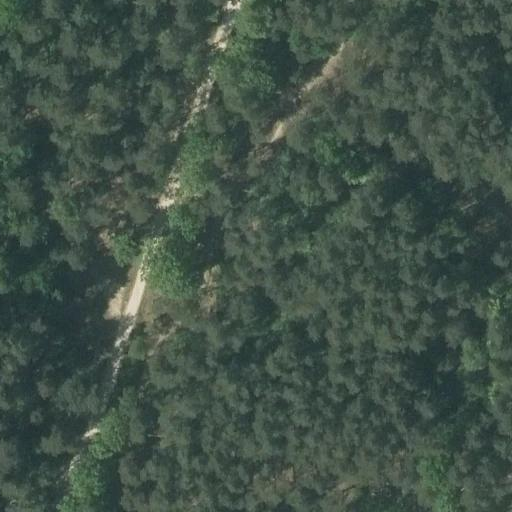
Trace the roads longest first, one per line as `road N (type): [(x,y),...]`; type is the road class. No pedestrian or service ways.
road 1 (track): [(329,51),(229,195),(201,295),(163,325),(128,424),(81,455)]
road 2 (track): [(159,216),(81,455)]
road 3 (track): [(234,0),(159,216)]
